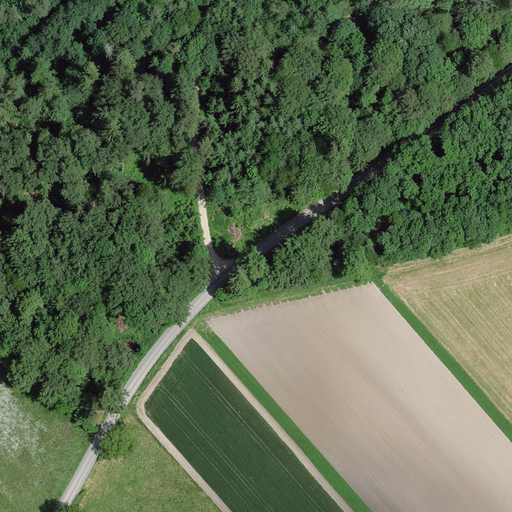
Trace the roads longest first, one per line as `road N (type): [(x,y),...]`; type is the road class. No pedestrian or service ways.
road 1 (tertiary): [(60,511),(140,373),(200,302),(264,240),(511,71)]
road 2 (track): [(229,275),(210,253),(203,218),(191,0)]
